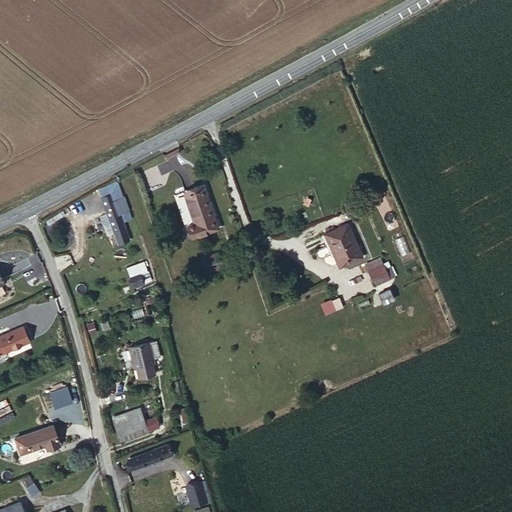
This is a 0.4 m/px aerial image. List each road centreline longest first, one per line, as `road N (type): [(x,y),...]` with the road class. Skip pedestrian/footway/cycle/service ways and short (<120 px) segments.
road 1 (tertiary): [(24,208),(416,0)]
road 2 (unclassified): [(24,208),(67,309),(119,511)]
